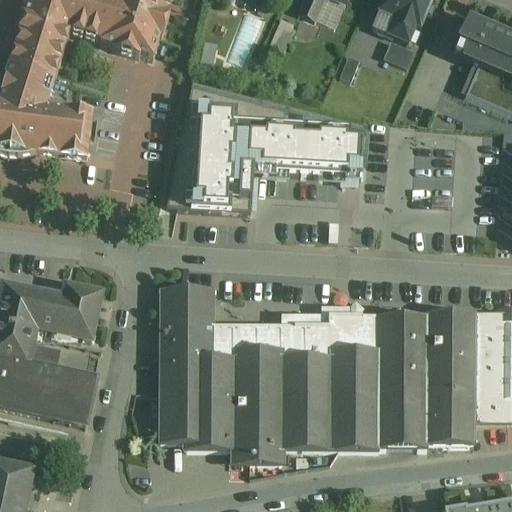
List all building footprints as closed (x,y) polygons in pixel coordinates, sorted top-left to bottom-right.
[(108,0),(30,0),(8,72),(54,86),(69,38),(100,47),(99,49),(113,53),(112,55),(139,64),(139,62),(153,66),(159,45),(161,45),(169,19),(167,18),(172,0),(114,0),(114,2),(108,0)] [(212,0),(211,3),(228,9),(232,0),(212,0)] [(307,0),(299,20),(314,26),(315,26),(334,34),(348,0),(307,0)] [(434,0),(386,0),(379,17),(415,33),(420,34),(426,20),(430,22),(435,10),(431,9),(434,0)] [(415,33),(380,18),(373,35),(408,50),(415,33)] [(295,30),(281,24),(270,50),(284,57),(295,30)] [(511,43),(469,25),(453,61),(478,72),(511,86),(511,43)] [(414,57),(391,48),(385,64),(407,73),(414,57)] [(348,60),(339,82),(350,86),(359,65),(348,60)] [(54,86),(8,72),(0,99),(0,161),(1,162),(10,163),(17,164),(27,163),(35,161),(96,168),(100,119),(43,113),(45,104),(48,105),(54,86)] [(511,86),(478,72),(466,101),(511,120),(511,86)] [(188,113),(166,213),(247,219),(252,179),(358,186),(361,139),(232,129),(231,114),(188,113)] [(498,156),(500,135),(481,134),(480,155),(498,156)] [(477,216),(491,217),(498,163),(484,162),(477,216)] [(63,305),(2,292),(0,301),(0,366),(28,372),(28,371),(36,336),(91,347),(100,300),(65,293),(63,305)] [(160,298),(159,347),(159,416),(160,416),(160,448),(184,448),(184,452),(187,455),(246,456),(246,467),(249,470),(279,471),(282,468),(282,456),(378,456),(379,455),(427,455),(427,451),(475,451),(475,427),(511,426),(511,319),(499,319),(496,322),(475,322),(475,321),(466,321),(462,319),(458,321),(442,321),(439,319),(435,321),(425,321),(425,324),(348,322),(349,314),(322,314),(321,321),(280,321),(280,330),(212,332),(213,299),(160,298)] [(28,372),(0,366),(0,415),(39,423),(49,376),(28,371),(28,372)] [(96,386),(49,376),(39,423),(86,433),(96,386)] [(24,511),(32,477),(0,470),(0,511),(24,511)]
